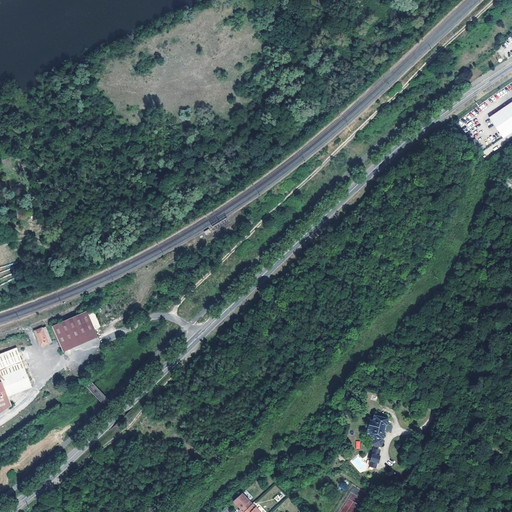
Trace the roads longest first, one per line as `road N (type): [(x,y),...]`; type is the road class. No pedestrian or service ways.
road 1 (secondary): [(9,511),(381,163),(511,66)]
road 2 (track): [(348,141),(171,317)]
road 3 (residential): [(511,207),(486,259),(440,413),(426,431)]
road 4 (unknown): [(53,473),(94,475),(154,436),(197,373),(197,337)]
road 5 (track): [(496,0),(348,141)]
